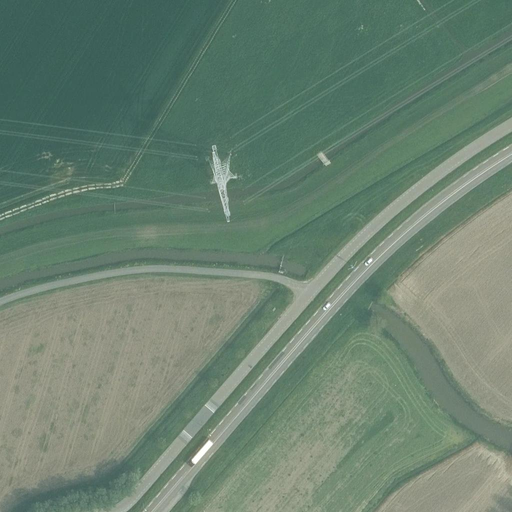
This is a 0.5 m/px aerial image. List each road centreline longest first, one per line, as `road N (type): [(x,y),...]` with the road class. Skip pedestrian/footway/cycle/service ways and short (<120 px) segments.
road 1 (primary): [(152,511),(375,259),(511,152)]
road 2 (unclassified): [(308,294),(271,277),(141,269),(0,302)]
road 3 (unclassified): [(111,511),(308,294)]
road 4 (unclassified): [(308,294),(395,206),(511,124)]
